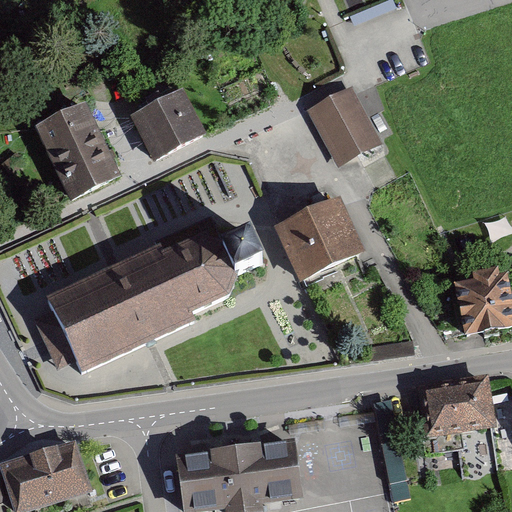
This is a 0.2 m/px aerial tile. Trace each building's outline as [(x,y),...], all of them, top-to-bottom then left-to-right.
[(380,143),(353,91),(308,114),(336,166),(380,143)] [(179,95),(133,117),(153,159),(200,137),(179,95)] [(86,110),(37,133),(68,200),(117,178),(86,110)] [(340,200),(277,227),(301,282),(364,255),(340,200)] [(163,247),(54,301),(58,312),(43,320),(66,366),(82,360),(86,375),(199,324),(195,318),(237,298),(242,276),(265,264),(251,232),(226,245),(203,240),(167,255),(163,247)] [(472,288),(457,290),(465,339),(511,331),(511,313),(507,278),(495,280),(494,274),(470,278),(472,288)] [(488,381),(418,394),(427,441),(497,428),(488,381)] [(391,399),(373,403),(394,504),(412,500),(391,399)] [(89,445),(0,468),(0,473),(8,503),(10,511),(53,511),(104,498),(89,445)] [(295,446),(181,460),(187,511),(227,511),(302,502),(295,446)] [(0,505),(8,503),(0,475),(0,505)]
